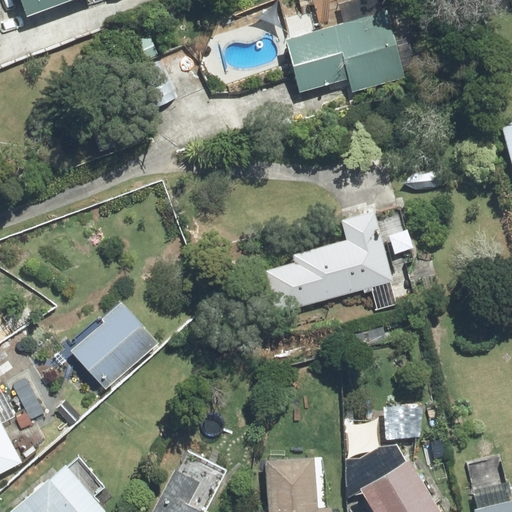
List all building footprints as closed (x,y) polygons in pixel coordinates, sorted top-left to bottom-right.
[(25,0),(29,10),(55,0),(25,0)] [(388,12),(288,36),(301,89),(351,77),(353,86),(403,74),(388,12)] [(192,49),(173,57),(187,89),(205,82),(192,49)] [(392,276),(376,211),(350,218),(355,239),(299,254),(301,265),(273,272),(281,304),(392,276)] [(160,336),(127,299),(77,344),(110,381),(160,336)] [(14,385),(27,411),(17,416),(23,427),(33,422),(47,414),(28,378),(14,385)] [(0,466),(18,458),(0,420),(0,466)] [(332,511),(328,455),(271,460),(275,511),(332,511)] [(443,511),(412,459),(368,485),(383,511),(443,511)] [(179,470),(157,511),(209,511),(189,501),(200,480),(179,470)] [(78,511),(51,480),(13,511),(78,511)] [(511,511),(511,502),(485,508),(485,511),(511,511)]
